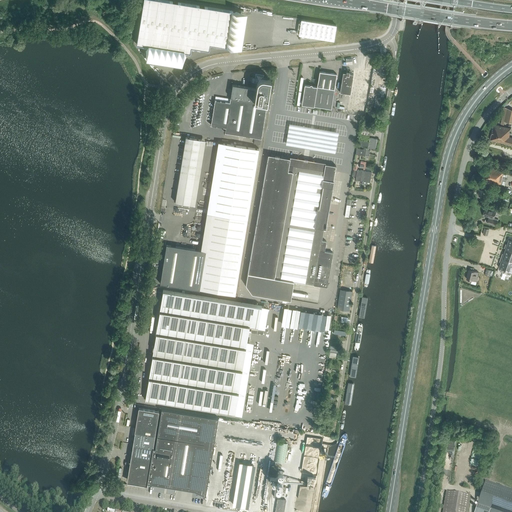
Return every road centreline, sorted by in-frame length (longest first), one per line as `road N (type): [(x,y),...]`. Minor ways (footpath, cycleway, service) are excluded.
road 1 (unclassified): [(95,491),(173,90),(213,64),(359,49),(389,37)]
road 2 (primary): [(389,511),(450,146),(482,92),(511,66)]
road 3 (unclassified): [(418,511),(464,157),(487,113),(511,90)]
road 4 (unclassified): [(389,37),(394,50),(332,430)]
road 5 (unknown): [(348,156),(331,295),(317,305),(252,299),(240,290),(241,277),(267,145)]
road 6 (unknown): [(133,400),(265,422),(285,405),(292,357),(278,342),(268,350),(262,407)]
road 7 (primary): [(334,0),(511,25)]
road 8 (unknown): [(207,511),(222,451),(237,446),(264,458),(253,511)]
